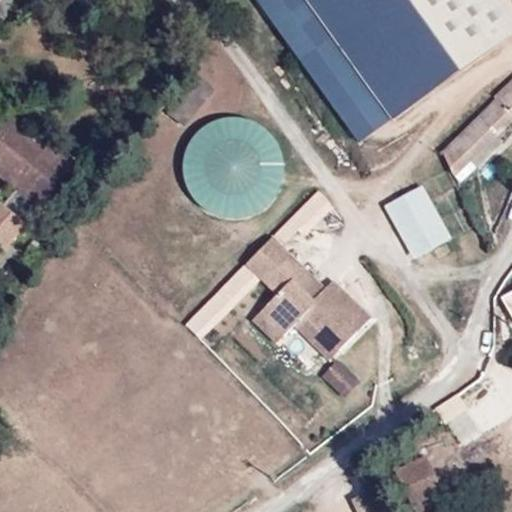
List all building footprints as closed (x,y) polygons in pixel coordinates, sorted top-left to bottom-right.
[(0,0),(0,14),(9,17),(14,0),(0,0)] [(393,130),(299,0),(251,0),(361,153),(393,130)] [(511,45),(511,19),(498,0),(299,0),(393,130),(511,45)] [(495,92),(488,84),(469,99),(478,108),(495,92)] [(511,87),(445,154),(454,177),(511,119),(511,87)] [(293,194),(259,109),(178,141),(212,226),(293,194)] [(0,179),(37,207),(63,173),(5,130),(0,137),(0,179)] [(452,238),(422,186),(384,207),(414,260),(452,238)] [(0,200),(0,251),(3,254),(29,223),(1,199),(0,200)] [(306,317),(341,351),(372,320),(333,281),(325,290),(316,299),(305,289),(314,279),(274,239),(246,266),(277,295),(258,314),(284,338),(294,328),(306,317)] [(316,299),(325,290),(314,279),(305,289),(316,299)] [(511,293),(506,297),(500,300),(511,321),(511,293)] [(277,345),(284,338),(258,314),(251,321),(277,345)] [(331,361),(341,351),(306,317),(294,328),(331,361)] [(358,382),(339,363),(324,379),(344,396),(358,382)] [(417,503),(445,489),(426,455),(399,469),(417,503)] [(393,511),(382,486),(357,497),(363,511),(393,511)]
